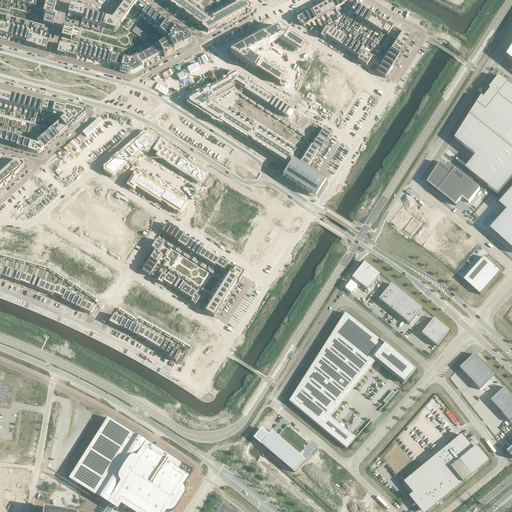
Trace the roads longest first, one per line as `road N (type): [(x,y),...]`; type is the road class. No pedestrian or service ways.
road 1 (unclassified): [(432,370),(346,301),(333,307),(273,406),(346,465)]
road 2 (unclassified): [(511,267),(415,184),(511,26)]
road 3 (tertiary): [(475,316),(437,281),(317,208)]
road 4 (tertiary): [(313,214),(393,265),(467,328)]
road 5 (unclassified): [(446,511),(504,463),(436,374)]
road 6 (residential): [(94,330),(190,386),(213,375),(234,338)]
road 7 (unclassified): [(195,452),(57,372)]
road 8 (unclassified): [(57,372),(29,511)]
road 9 (tertiary): [(145,120),(244,182),(265,177)]
road 10 (residential): [(235,67),(344,136)]
road 11 (unclassified): [(432,370),(346,465)]
road 12 (unclassified): [(352,470),(436,374)]
road 13 (residential): [(370,0),(424,36),(391,88)]
road 14 (tertiary): [(265,177),(248,152),(169,103)]
